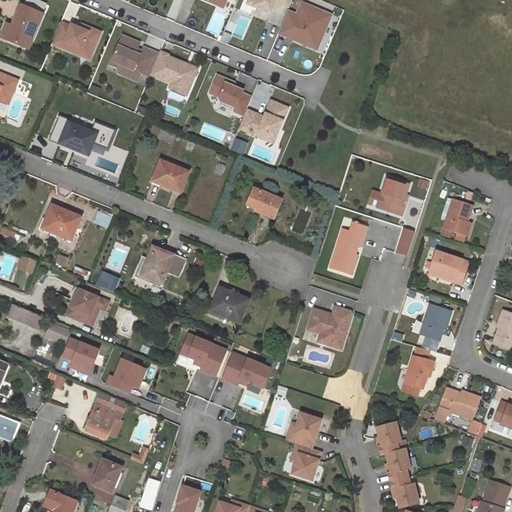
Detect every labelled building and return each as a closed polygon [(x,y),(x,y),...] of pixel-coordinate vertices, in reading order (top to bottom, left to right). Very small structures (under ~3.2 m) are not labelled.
[(42,14),(46,4),(36,0),(26,0),(24,7),(42,14)] [(289,7),(291,0),(255,0),(253,6),(270,13),(275,1),(289,7)] [(320,45),(333,17),(304,4),(299,16),(290,12),(280,33),(300,42),(302,37),(320,45)] [(12,27),(6,40),(27,49),(42,14),(24,7),(21,5),(12,27)] [(70,26),(61,22),(52,42),(71,50),(73,44),(92,52),(100,31),(86,25),(85,30),(80,27),(71,24),(70,26)] [(6,40),(12,27),(6,24),(0,38),(6,40)] [(150,75),(158,54),(142,47),(141,50),(139,55),(135,53),(137,48),(139,43),(121,36),(109,65),(117,68),(124,65),(140,72),(149,76),(150,75)] [(318,50),(320,45),(302,37),(300,42),(318,50)] [(92,52),(73,44),(71,50),(89,58),(92,52)] [(168,55),(159,52),(158,54),(150,75),(171,84),(169,88),(186,95),(196,72),(180,65),(181,63),(167,57),(168,55)] [(1,64),(0,67),(0,71),(13,77),(16,70),(1,64)] [(140,72),(124,65),(117,68),(120,73),(136,80),(140,72)] [(0,99),(9,103),(17,81),(0,73),(0,99)] [(246,109),(251,97),(242,93),(243,91),(232,87),(234,83),(216,76),(209,93),(218,97),(218,98),(219,101),(235,108),(233,111),(244,116),(246,109)] [(275,138),(288,108),(271,101),(267,109),(270,110),(268,115),(265,113),(264,117),(246,109),(244,116),(238,128),(256,136),(258,131),(275,138)] [(60,116),(50,138),(60,142),(61,141),(69,144),(68,146),(87,154),(96,134),(67,122),(68,120),(60,116)] [(159,129),(153,127),(150,135),(156,137),(159,129)] [(272,143),(275,138),(258,131),(256,136),(272,143)] [(161,161),(153,180),(161,183),(160,185),(180,193),(188,173),(161,161)] [(224,166),(218,163),(214,173),(220,175),(224,166)] [(405,195),(408,184),(386,177),(376,207),(401,215),(403,207),(401,207),(405,195)] [(257,185),(255,189),(266,194),(268,189),(257,185)] [(281,200),(266,194),(255,189),(254,189),(247,205),(256,209),(255,211),(266,216),(265,218),(271,220),(272,218),(273,219),(281,200)] [(448,199),(447,198),(440,219),(446,221),(444,228),(457,233),(456,238),(464,240),(465,235),(466,235),(469,227),(464,225),(465,222),(467,222),(472,206),(452,200),(448,199)] [(71,240),(80,218),(52,206),(42,228),(52,232),(71,240)] [(107,227),(111,217),(98,212),(94,222),(107,227)] [(366,227),(352,222),(349,231),(346,242),(338,239),(329,268),(350,275),(355,259),(353,259),(357,246),(359,247),(366,227)] [(399,227),(394,253),(407,255),(412,230),(399,227)] [(346,242),(349,231),(342,229),(338,239),(346,242)] [(184,260),(153,247),(148,259),(142,275),(149,279),(161,283),(166,271),(177,276),(184,260)] [(423,250),(420,250),(414,267),(417,267),(423,250)] [(430,270),(430,271),(446,276),(445,279),(461,284),(468,262),(436,252),(433,263),(428,261),(425,269),(430,270)] [(67,258),(60,255),(57,263),(64,266),(67,258)] [(39,262),(23,256),(18,268),(34,274),(39,262)] [(142,275),(148,259),(142,256),(134,277),(148,282),(149,279),(142,275)] [(148,282),(160,287),(161,283),(149,279),(148,282)] [(220,288),(211,311),(239,322),(248,300),(220,288)] [(78,289),(67,316),(73,318),(76,310),(72,309),(80,290),(78,289)] [(96,305),(99,298),(80,290),(72,309),(76,310),(73,318),(84,323),(87,315),(96,318),(101,307),(96,305)] [(450,312),(429,305),(421,334),(439,340),(445,323),(447,324),(450,312)] [(45,319),(13,306),(9,316),(41,330),(45,319)] [(329,314),(314,309),(308,329),(320,333),(329,336),(327,344),(341,349),(345,335),(344,332),(346,331),(352,314),(350,311),(335,307),(332,315),(331,317),(328,316),(329,314)] [(511,315),(503,312),(498,326),(500,327),(494,344),(508,349),(511,343),(511,315)] [(84,323),(93,327),(96,318),(87,315),(84,323)] [(65,346),(73,331),(52,321),(45,337),(65,346)] [(329,336),(320,333),(317,341),(327,344),(329,336)] [(215,376),(226,350),(188,335),(183,347),(190,350),(187,357),(195,360),(204,363),(202,367),(201,370),(215,376)] [(91,370),(98,351),(70,339),(63,357),(73,361),(72,363),(91,370)] [(187,357),(190,350),(183,347),(180,354),(187,357)] [(414,357),(413,357),(403,392),(413,395),(416,387),(419,388),(422,388),(425,380),(422,379),(423,375),(426,376),(429,377),(433,363),(427,361),(430,352),(416,348),(414,357)] [(270,369),(233,353),(222,379),(236,385),(238,382),(239,378),(248,382),(255,385),(258,378),(265,381),(270,369)] [(140,368),(121,360),(114,378),(110,376),(106,385),(129,394),(132,386),(133,386),(140,368)] [(145,370),(140,368),(133,386),(138,388),(145,370)] [(65,380),(57,377),(54,387),(61,390),(65,380)] [(258,378),(255,385),(262,388),(265,381),(258,378)] [(447,389),(437,415),(446,419),(449,412),(472,420),(479,399),(466,394),(466,396),(447,389)] [(102,394),(97,403),(86,430),(107,438),(109,433),(114,420),(119,421),(126,404),(102,394)] [(511,407),(508,405),(501,403),(494,421),(502,424),(511,428),(511,407)] [(322,421),(302,414),(298,425),(295,434),(290,432),(287,441),(297,444),(310,448),(313,440),(315,441),(322,421)] [(0,437),(13,443),(20,425),(0,416),(0,437)] [(122,422),(119,421),(114,420),(109,433),(116,436),(122,422)] [(377,447),(379,455),(384,454),(397,451),(395,443),(399,442),(394,423),(375,427),(377,438),(379,446),(377,447)] [(481,426),(473,423),(470,431),(478,434),(481,426)] [(292,474),(313,481),(319,461),(317,460),(320,452),(312,449),(310,448),(297,444),(294,453),(299,454),(292,474)] [(386,474),(388,482),(406,477),(404,469),(408,468),(403,449),(397,451),(384,454),(387,464),(389,473),(386,474)] [(105,461),(103,460),(97,474),(100,475),(105,461)] [(121,468),(105,461),(100,475),(97,474),(92,485),(111,493),(116,478),(119,472),(121,468)] [(408,485),(406,477),(388,482),(390,490),(393,489),(395,497),(398,508),(417,503),(412,484),(408,485)] [(194,511),(201,492),(183,487),(177,503),(178,503),(182,504),(179,511),(194,511)] [(72,511),(76,502),(50,490),(45,501),(47,502),(45,507),(54,511),(53,511),(72,511)] [(505,501),(485,495),(479,511),(502,511),(503,509),(502,509),(505,501)] [(464,498),(458,496),(455,506),(460,508),(464,498)] [(112,506),(125,511),(129,502),(115,497),(112,506)] [(248,511),(250,507),(241,504),(239,508),(230,505),(219,502),(216,511),(248,511)]
